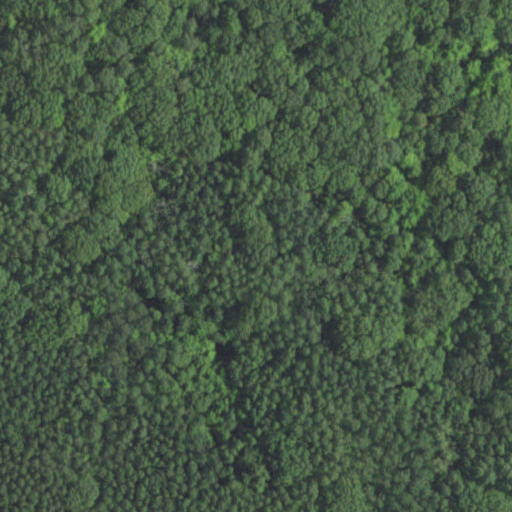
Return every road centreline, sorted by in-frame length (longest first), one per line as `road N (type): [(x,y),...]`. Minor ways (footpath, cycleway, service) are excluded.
road 1 (track): [(216,0),(196,97),(208,148),(399,234),(430,271),(441,322),(472,364),(511,366)]
road 2 (track): [(511,260),(277,158)]
